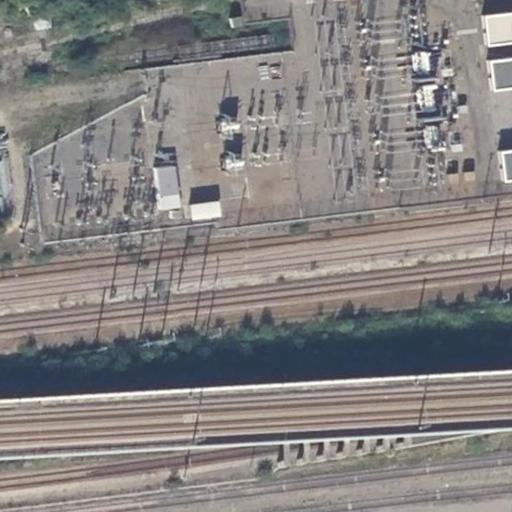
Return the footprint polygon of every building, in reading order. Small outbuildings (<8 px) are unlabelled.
[(503,7),(479,9),(482,38),(506,35),(503,7)] [(509,51),(485,54),(489,83),(511,80),(509,51)] [(511,143),(496,145),(500,174),(511,172),(511,143)] [(174,201),(169,161),(153,163),(158,203),(174,201)] [(219,202),(190,204),(191,219),(220,217),(219,202)]
